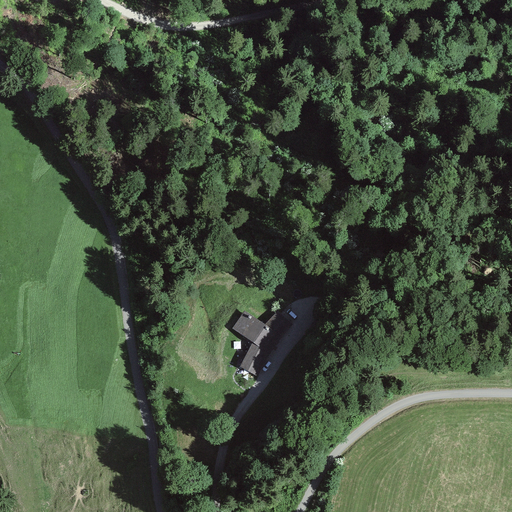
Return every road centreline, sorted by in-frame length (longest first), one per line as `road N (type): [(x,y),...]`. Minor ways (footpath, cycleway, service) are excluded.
road 1 (track): [(101,0),(178,28),(338,0)]
road 2 (track): [(216,511),(231,428),(312,315)]
